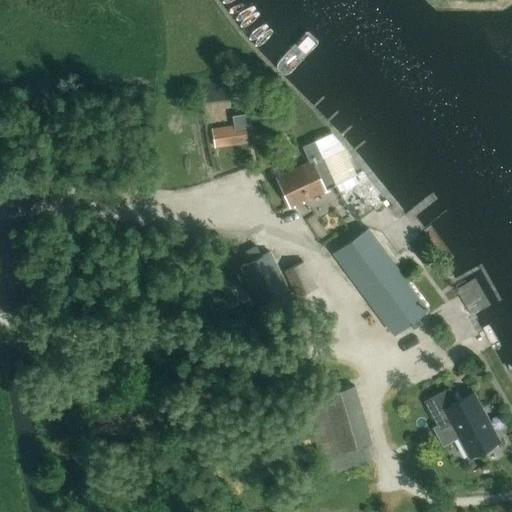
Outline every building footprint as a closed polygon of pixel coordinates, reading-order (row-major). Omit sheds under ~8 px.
[(258,138),(256,122),(211,129),(213,148),(253,142),(253,139),(258,138)] [(351,178),(337,148),(276,178),(289,207),(292,205),(294,208),(304,203),(303,202),(351,178)] [(335,252),(370,302),(404,278),(369,228),(335,252)] [(289,289),(271,253),(240,268),(259,305),(289,289)] [(427,309),(404,278),(370,302),(393,333),(427,309)] [(371,442),(354,383),(302,399),(319,457),(371,442)] [(452,394),(449,389),(425,402),(439,430),(451,423),(469,457),(498,442),(473,392),(462,398),(458,391),(452,394)] [(301,400),(299,390),(289,393),(292,403),(301,400)]
